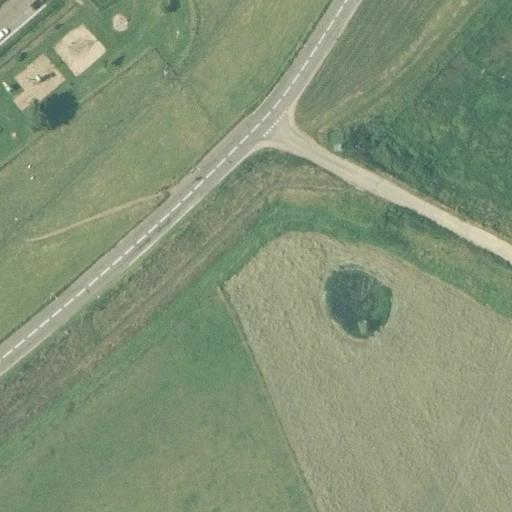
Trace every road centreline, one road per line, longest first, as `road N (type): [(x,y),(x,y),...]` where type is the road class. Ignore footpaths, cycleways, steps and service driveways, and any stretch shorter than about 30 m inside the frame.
road 1 (tertiary): [(0,361),(258,126),(347,0)]
road 2 (track): [(258,126),(388,195)]
road 3 (track): [(388,195),(511,260)]
